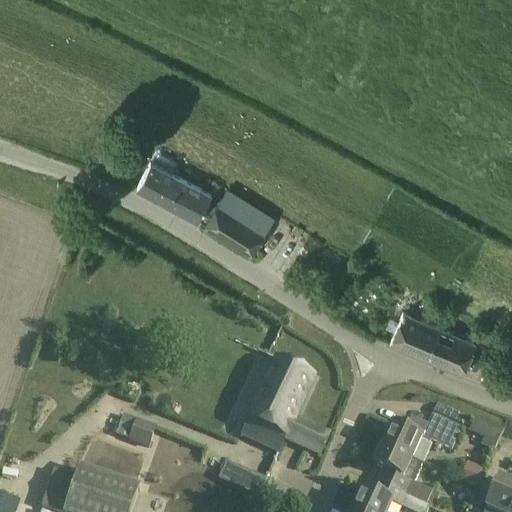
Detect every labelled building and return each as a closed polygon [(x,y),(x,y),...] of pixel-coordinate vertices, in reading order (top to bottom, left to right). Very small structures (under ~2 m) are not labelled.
[(137,187),(197,220),(199,218),(207,203),(211,195),(172,174),(150,162),(146,170),(137,187)] [(227,190),(204,226),(250,255),(272,219),(227,190)] [(402,312),(389,343),(462,374),(475,343),(402,312)] [(247,423),(240,438),(257,446),(278,456),(286,441),(301,448),(319,456),(328,436),(294,420),(314,378),(276,361),(268,379),(247,423)] [(122,416),(115,436),(128,441),(133,428),(135,421),(122,416)] [(427,427),(426,428),(411,421),(405,434),(391,427),(382,447),(412,461),(421,441),(429,446),(431,443),(451,452),(456,441),(461,429),(432,416),(427,427)] [(472,428),(472,434),(484,439),(481,446),(494,452),(502,433),(475,421),(472,428)] [(128,441),(126,450),(141,455),(144,447),(149,449),(154,436),(133,428),(128,441)] [(412,461),(382,447),(373,467),(383,472),(378,485),(426,507),(432,493),(403,480),(412,461)] [(260,498),(269,481),(232,460),(222,477),(260,498)] [(463,483),(474,488),(481,473),(470,468),(463,483)] [(131,511),(139,490),(78,469),(63,511),(131,511)] [(484,511),(508,511),(511,504),(511,486),(498,480),(484,511)] [(362,491),(352,511),(387,511),(391,504),(408,511),(427,511),(429,508),(426,507),(378,485),(373,496),(362,491)] [(0,497),(0,511),(6,511),(9,500),(0,497)]
